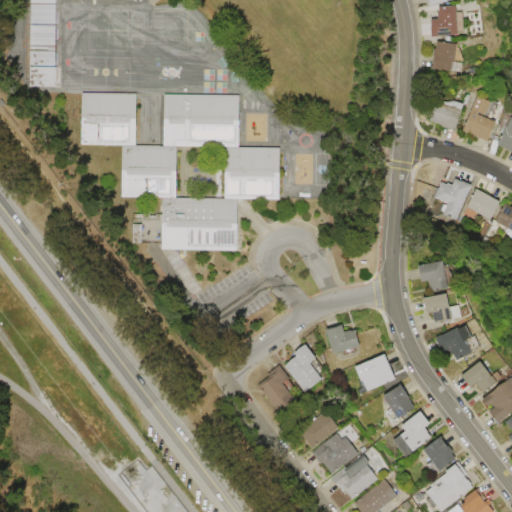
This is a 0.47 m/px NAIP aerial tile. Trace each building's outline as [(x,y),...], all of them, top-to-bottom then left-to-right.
[(31,5),(57,5),(57,12),(58,12),(58,24),(31,24),(31,5)] [(461,6),(462,36),(436,37),(435,20),(442,19),(442,14),(443,14),(443,7),(461,6)] [(30,26),(56,26),(56,29),(57,29),(57,42),(56,42),(56,45),(30,45),(30,26)] [(438,41),(462,44),(459,62),(468,64),(467,74),(435,70),(437,54),(436,54),(438,41)] [(30,47),(57,47),(56,53),(58,53),(58,56),(57,56),(57,61),(58,61),(58,66),(30,66),(30,64),(31,64),(31,62),(32,62),(32,60),(30,60),(30,47)] [(30,67),(59,67),(58,83),(56,83),(56,87),(45,87),(45,86),(41,86),(41,82),(39,82),(39,87),(29,87),(30,67)] [(82,93),(137,94),(136,120),(136,145),(122,145),(81,144),(82,93)] [(165,94),(241,96),(240,122),(240,148),(226,147),(177,146),(164,146),(164,122),(165,94)] [(493,102),(487,117),(499,122),(491,141),(464,131),(478,96),(493,102)] [(465,110),(459,131),(425,121),(432,100),(465,110)] [(511,151),(499,144),(511,119),(511,151)] [(177,146),(176,198),(162,198),(121,197),(122,145),(136,145),(164,146),(177,146)] [(240,148),(283,148),(282,177),(282,200),(239,199),(225,199),(226,147),(240,148)] [(457,221),(443,214),(448,204),(434,197),(442,182),(448,185),(448,183),(454,185),(457,178),(474,185),(457,221)] [(477,188),(502,202),(497,213),(492,221),(467,207),(477,188)] [(162,198),(176,198),(225,199),(239,199),(240,226),(238,252),(161,250),(162,198)] [(506,203),(511,206),(511,230),(496,221),(506,203)] [(410,264),(435,260),(440,290),(423,292),(421,280),(413,282),(410,264)] [(415,298),(439,293),(445,321),(427,324),(424,311),(418,313),(415,298)] [(445,327),(446,329),(456,323),(465,337),(455,342),(461,353),(454,357),(453,355),(447,359),(433,335),(445,327)] [(329,353),(322,330),(338,325),(340,333),(351,329),(356,345),(329,353)] [(318,378),(301,392),(279,365),(290,355),(288,352),(299,343),(311,359),(305,363),(318,378)] [(358,362),(378,354),(389,379),(383,382),(383,383),(375,387),(374,386),(370,388),(358,362)] [(449,376),(468,361),(477,371),(476,372),(485,383),(479,388),(478,387),(473,392),(465,383),(459,388),(449,376)] [(275,364),(286,377),(278,383),(289,397),(273,410),(251,383),(275,364)] [(497,377),(511,396),(511,402),(497,415),(498,416),(489,423),(480,412),(485,407),(483,404),(478,408),(471,400),(477,395),(476,394),(483,389),(482,387),(490,381),(491,382),(497,377)] [(376,395),(393,384),(409,409),(402,413),(401,412),(391,418),(388,414),(387,414),(383,408),(384,407),(376,395)] [(511,444),(508,448),(499,437),(507,430),(505,428),(502,430),(495,422),(511,407),(511,444)] [(320,411),(334,429),(329,433),(328,431),(322,435),(323,436),(307,449),(300,440),(302,439),(297,433),(296,434),(293,429),(304,421),(305,422),(320,411)] [(393,426),(413,411),(422,423),(417,427),(426,438),(405,454),(391,436),(397,431),(393,426)] [(327,474),(319,462),(316,464),(307,451),(332,433),(337,440),(342,436),(355,453),(327,474)] [(430,437),(439,448),(441,446),(446,452),(444,454),(449,460),(443,464),(442,462),(432,471),(415,450),(430,437)] [(347,499),(334,481),(338,476),(345,473),(345,474),(360,463),(372,480),(355,493),(347,499)] [(438,511),(420,493),(427,486),(426,485),(438,474),(436,472),(445,464),(465,485),(457,492),(458,494),(438,511)] [(355,511),(349,503),(382,478),(394,495),(383,503),(388,510),(385,511),(355,511)] [(488,511),(458,511),(453,506),(457,503),(454,500),(466,490),(476,502),(479,502),(488,511)]
